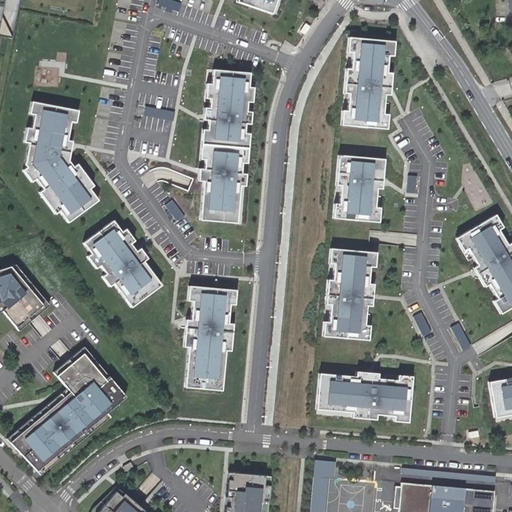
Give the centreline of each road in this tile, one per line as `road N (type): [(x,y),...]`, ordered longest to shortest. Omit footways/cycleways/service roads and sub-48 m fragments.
road 1 (residential): [(346,0),(320,30),(283,110),(251,438)]
road 2 (residential): [(251,438),(511,462)]
road 3 (residential): [(49,509),(133,443),(178,432),(251,438)]
road 4 (tertiary): [(406,0),(511,158)]
